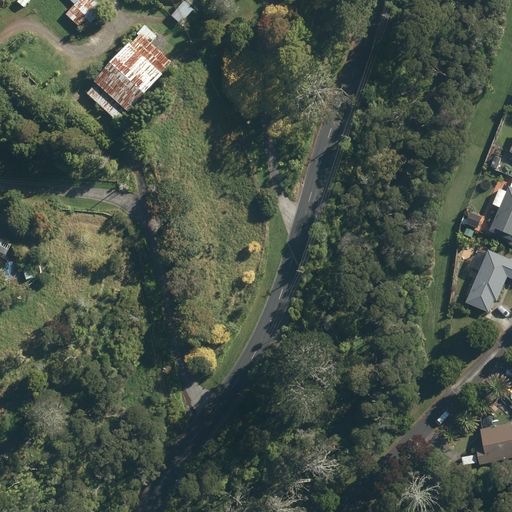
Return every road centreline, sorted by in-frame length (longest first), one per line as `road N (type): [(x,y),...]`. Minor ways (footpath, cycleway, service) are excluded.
road 1 (tertiary): [(151,511),(256,347),(380,0)]
road 2 (residential): [(511,336),(345,511)]
